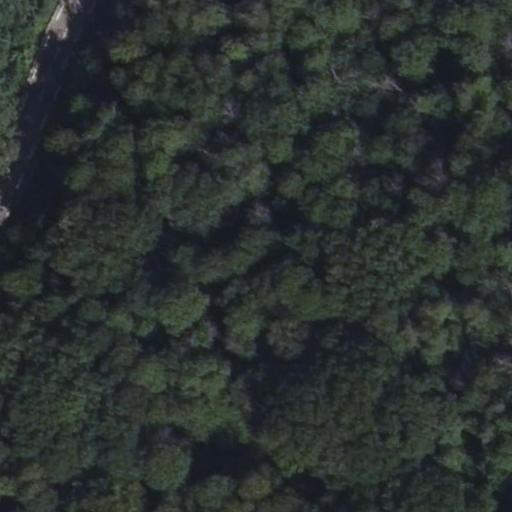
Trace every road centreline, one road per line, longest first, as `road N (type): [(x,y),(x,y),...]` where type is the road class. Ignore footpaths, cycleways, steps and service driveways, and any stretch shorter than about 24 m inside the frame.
road 1 (unknown): [(511,497),(376,488),(0,392)]
road 2 (tertiary): [(84,0),(0,187)]
